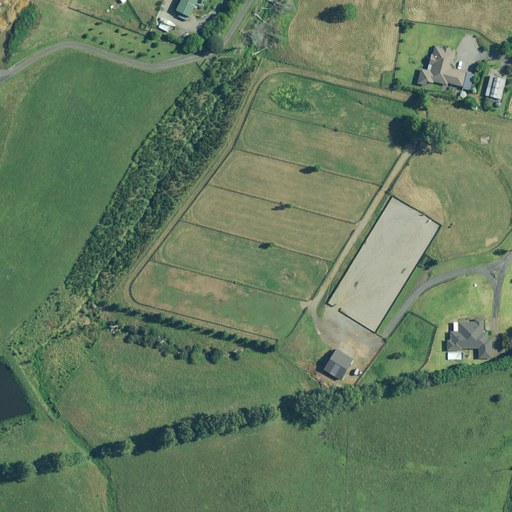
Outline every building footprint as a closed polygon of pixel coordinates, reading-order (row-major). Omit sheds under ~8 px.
[(198,0),(181,0),(176,11),(190,17),(198,0)] [(472,73),(450,69),(450,68),(454,49),(433,45),(431,54),(429,54),(426,70),(419,68),(415,83),(424,85),(425,80),(446,85),(446,83),(461,86),(461,88),(469,90),(472,73)] [(488,75),(484,95),(494,97),(493,99),(498,100),(498,98),(501,99),(505,79),(488,75)] [(490,358),(490,338),(486,338),(486,331),(482,331),(482,319),(473,319),(473,322),(457,321),(456,331),(449,331),(448,339),(446,339),(445,350),(461,351),(461,348),(477,349),(477,358),(490,358)] [(354,358),(336,348),(323,369),(341,380),(354,358)] [(353,376),(349,373),(345,379),(349,382),(353,376)]
